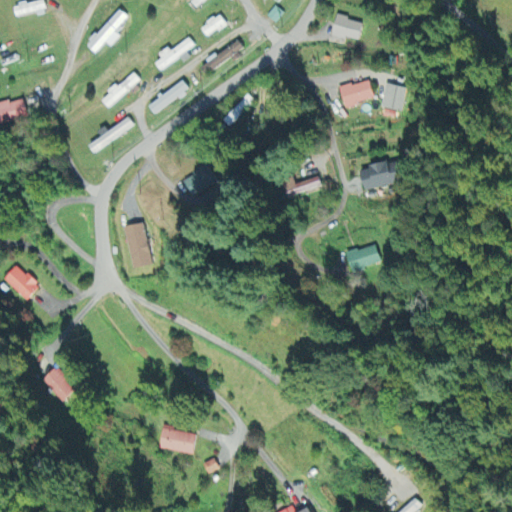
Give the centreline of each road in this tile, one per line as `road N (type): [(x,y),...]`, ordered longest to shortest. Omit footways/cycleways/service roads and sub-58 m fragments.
road 1 (residential): [(158,511),(186,407),(172,365),(121,303),(99,247),(98,199),(133,152),(291,34),(309,0)]
road 2 (residential): [(98,199),(76,177),(50,127),(53,93),(90,0)]
